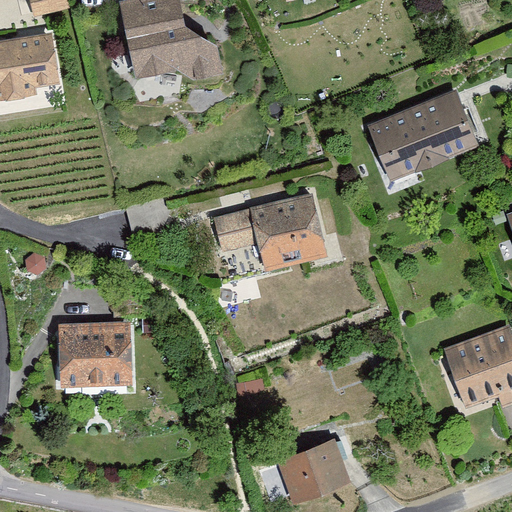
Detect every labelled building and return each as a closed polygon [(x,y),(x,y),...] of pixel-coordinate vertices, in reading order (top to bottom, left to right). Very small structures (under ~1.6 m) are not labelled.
[(32,0),(33,12),(70,8),(69,0),(32,0)] [(176,0),(128,0),(114,3),(125,53),(185,40),(176,0)] [(47,40),(0,45),(0,94),(52,88),(47,40)] [(453,98),(367,131),(388,186),(475,154),(453,98)] [(307,201),(211,225),(219,257),(250,249),(257,274),(322,258),(307,201)] [(124,330),(56,331),(57,391),(125,390),(124,330)] [(511,348),(507,333),(442,355),(464,417),(497,405),(500,413),(511,408),(511,348)] [(329,448),(273,469),(289,511),(345,490),(329,448)]
